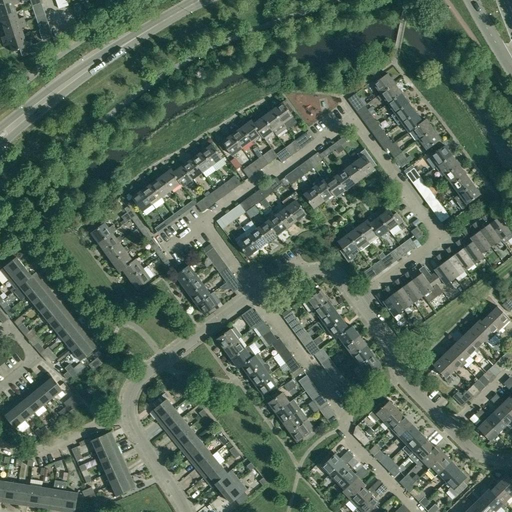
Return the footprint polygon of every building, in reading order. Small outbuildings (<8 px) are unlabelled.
[(17,0),(15,0),(0,5),(0,18),(17,13),(14,5),(19,4),(17,0)] [(81,3),(71,5),(71,6),(73,5),(76,17),(75,17),(75,18),(85,15),(84,14),(83,15),(80,4),(81,3)] [(17,13),(0,18),(0,22),(2,22),(4,29),(25,22),(24,18),(19,19),(17,13)] [(1,38),(3,43),(24,36),(22,28),(27,27),(25,22),(4,29),(6,36),(1,38)] [(42,41),(53,38),(49,27),(43,29),(39,31),(42,41)] [(26,42),(24,36),(3,43),(4,47),(9,45),(12,53),(20,50),(22,57),(42,51),(39,43),(33,45),(31,41),(26,42)] [(381,94),(395,84),(388,74),(374,85),(381,94)] [(381,101),(384,99),(388,104),(402,94),(395,84),(381,94),(378,96),(381,101)] [(347,100),(351,105),(360,99),(356,94),(347,100)] [(395,114),(409,103),(402,94),(388,104),(394,113),(395,114)] [(272,110),(286,128),(296,121),(282,103),(272,110)] [(402,123),(416,113),(409,103),(395,114),(394,113),(392,115),(399,125),(402,123)] [(365,106),(356,112),(360,116),(368,110),(365,106)] [(263,117),(273,131),(276,135),(286,128),(272,110),(263,117)] [(416,113),(402,123),(409,133),(412,131),(412,130),(423,123),(423,122),(416,113)] [(363,121),(367,126),(375,120),(372,115),(363,121)] [(263,117),(254,123),(254,124),(261,134),(261,135),(263,138),(273,131),(263,117)] [(242,128),(252,142),(261,135),(261,134),(254,124),(254,123),(251,120),(242,128)] [(412,130),(412,131),(419,140),(433,129),(426,120),(423,122),(423,123),(412,130)] [(379,125),(370,131),(374,135),(382,129),(379,125)] [(242,128),(232,134),(242,149),(252,142),(242,128)] [(433,129),(419,140),(417,142),(420,146),(422,144),(426,150),(440,139),(433,129)] [(295,141),(301,149),(311,142),(314,139),(308,131),(295,141)] [(242,149),(232,134),(222,142),(232,156),(242,149)] [(348,134),(342,138),(345,142),(351,138),(348,134)] [(386,134),(377,140),(381,145),(389,139),(386,134)] [(338,141),(332,145),(335,149),(341,145),(338,141)] [(384,150),(385,150),(387,148),(390,153),(398,147),(395,142),(384,150)] [(212,144),(202,151),(212,166),(222,158),(212,144)] [(285,148),(291,156),(296,153),(290,144),(285,148)] [(438,166),(452,155),(445,146),(431,156),(438,166)] [(272,150),(278,157),(282,163),(286,160),(280,151),(280,152),(277,147),(272,150)] [(329,148),(323,152),(326,156),(332,152),(329,148)] [(360,158),(354,162),(365,177),(374,170),(373,168),(377,165),(364,149),(357,154),(360,158)] [(212,166),(202,151),(192,158),(203,173),(212,166)] [(402,152),(394,158),(397,162),(405,156),(402,152)] [(268,164),(273,161),(267,153),(262,156),(268,164)] [(319,155),(313,159),(316,163),(322,159),(319,155)] [(452,155),(438,166),(435,168),(439,172),(441,170),(445,176),(459,165),(452,155)] [(192,158),(183,165),(193,180),(203,173),(192,158)] [(253,163),(259,171),(263,168),(257,160),(253,163)] [(310,162),(304,166),(307,170),(313,166),(310,162)] [(365,177),(354,162),(345,169),(355,184),(365,177)] [(193,180),(183,165),(173,172),(173,173),(181,184),(183,187),(193,180)] [(459,165),(445,176),(452,185),(466,175),(459,165)] [(249,178),(253,175),(248,167),(243,170),(249,178)] [(414,168),(406,174),(409,179),(417,173),(414,168)] [(172,191),(181,184),(173,173),(173,172),(171,169),(161,176),(172,191)] [(300,169),(294,173),(297,177),(303,173),(300,169)] [(355,184),(345,169),(335,176),(345,191),(355,184)] [(459,195),(473,184),(466,175),(452,185),(459,195)] [(152,183),(162,198),(172,191),(161,176),(152,183)] [(345,191),(335,176),(326,183),(325,184),(333,194),(333,195),(336,198),(345,191)] [(279,181),(276,177),(271,181),(277,189),(284,184),(281,180),(279,181)] [(421,178),(413,184),(416,188),(424,182),(421,178)] [(231,191),(236,188),(230,180),(225,183),(231,191)] [(325,184),(326,183),(323,180),(313,187),(324,201),(333,195),(333,194),(325,184)] [(277,189),(271,181),(264,186),(270,194),(277,189)] [(152,183),(142,190),(153,205),(162,198),(152,183)] [(468,206),(467,204),(480,194),(473,184),(459,195),(454,198),(463,210),(468,206)] [(222,198),(226,195),(220,187),(216,190),(222,198)] [(324,201),(313,187),(304,194),(314,209),(324,201)] [(428,187),(420,193),(423,198),(431,192),(428,187)] [(153,205),(142,190),(132,197),(143,212),(153,205)] [(259,190),(254,193),(260,202),(265,198),(259,190)] [(212,205),(216,202),(211,194),(206,197),(212,205)] [(249,197),(245,200),(251,208),(255,205),(249,197)] [(435,197),(427,203),(430,208),(438,202),(435,197)] [(296,200),(286,207),(296,221),(306,214),(296,200)] [(202,212),(207,209),(201,201),(196,204),(202,212)] [(187,211),(193,207),(190,203),(184,207),(187,211)] [(240,204),(235,207),(241,215),(245,212),(240,204)] [(296,221),(286,207),(276,214),(286,229),(296,221)] [(442,207),(434,213),(437,217),(446,211),(442,207)] [(496,208),(492,210),(498,218),(490,224),(501,239),(504,244),(511,237),(511,230),(511,231),(501,219),(503,218),(496,208)] [(136,216),(131,209),(127,212),(132,219),(136,216)] [(389,209),(379,216),(389,231),(397,225),(401,230),(406,226),(396,213),(393,215),(389,209)] [(177,218),(183,214),(180,210),(174,214),(177,218)] [(230,211),(225,214),(231,222),(236,219),(230,211)] [(276,214),(267,221),(277,235),(286,229),(276,214)] [(379,216),(369,223),(377,234),(377,235),(379,237),(379,238),(389,231),(379,216)] [(168,225),(174,221),(171,217),(165,221),(168,225)] [(223,229),(226,226),(220,218),(217,221),(223,229)] [(143,225),(138,219),(134,222),(139,228),(143,225)] [(369,244),(379,237),(377,235),(377,234),(369,223),(367,220),(357,227),(370,244),(369,244)] [(98,243),(112,233),(116,230),(113,225),(109,228),(105,223),(101,226),(97,221),(88,228),(91,233),(98,243)] [(267,242),(277,235),(267,221),(257,228),(267,242)] [(158,233),(164,228),(161,224),(155,229),(158,233)] [(490,224),(480,231),(491,246),(494,244),(495,246),(498,244),(497,243),(501,239),(490,224)] [(255,225),(245,232),(258,249),(267,242),(257,228),(255,225)] [(360,251),(370,244),(357,227),(347,234),(360,251)] [(411,232),(417,240),(423,236),(417,227),(411,232)] [(150,235),(145,229),(141,232),(145,238),(150,235)] [(491,246),(480,231),(470,238),(476,246),(484,257),(485,257),(482,253),(484,251),(485,253),(488,251),(487,250),(491,246)] [(258,249),(245,232),(235,239),(248,257),(258,249)] [(105,253),(119,242),(123,239),(120,235),(116,238),(112,233),(98,243),(105,253)] [(343,248),(340,251),(348,262),(356,257),(355,255),(360,251),(347,234),(338,241),(343,248)] [(152,248),(157,245),(152,238),(148,241),(152,248)] [(473,242),(463,249),(475,264),(477,262),(478,264),(481,262),(480,260),(484,257),(476,246),(470,238),(473,242)] [(112,262),(126,252),(129,250),(126,246),(123,248),(119,242),(105,253),(112,262)] [(405,243),(400,246),(406,254),(410,251),(405,243)] [(210,244),(202,250),(205,254),(214,248),(210,244)] [(164,254),(159,248),(155,251),(159,257),(164,254)] [(463,249),(454,256),(465,271),(468,269),(469,271),(471,269),(470,268),(475,264),(463,249)] [(395,250),(391,253),(396,261),(401,258),(395,250)] [(119,272),(122,270),(133,261),(126,252),(112,262),(119,272)] [(221,258),(217,253),(209,259),(212,263),(221,258)] [(454,256),(444,263),(455,278),(458,277),(459,278),(462,276),(461,275),(465,271),(454,256)] [(8,280),(24,267),(16,257),(0,270),(8,280)] [(385,257),(381,260),(387,268),(391,265),(385,257)] [(171,264),(166,258),(162,261),(166,267),(171,264)] [(129,279),(143,269),(136,259),(133,261),(122,270),(129,279)] [(228,267),(224,263),(216,269),(220,273),(228,267)] [(455,278),(444,263),(434,270),(436,272),(431,276),(438,285),(443,282),(445,286),(448,284),(449,285),(452,283),(451,282),(455,278)] [(376,264),(371,267),(377,275),(382,272),(376,264)] [(175,276),(182,286),(196,275),(189,265),(175,276)] [(32,276),(24,267),(8,280),(16,289),(36,273),(35,273),(32,276)] [(151,279),(143,269),(129,279),(136,289),(151,279)] [(366,270),(362,274),(368,282),(372,279),(366,270)] [(227,283),(235,277),(231,272),(223,278),(227,283)] [(43,282),(36,273),(16,289),(16,290),(20,287),(27,295),(43,282)] [(422,273),(412,280),(423,296),(428,302),(443,292),(438,285),(431,276),(427,279),(422,273)] [(182,286),(189,295),(204,285),(196,275),(182,286)] [(402,287),(414,303),(418,300),(420,301),(422,299),(421,298),(423,296),(412,280),(402,287)] [(51,292),(43,282),(27,295),(35,305),(51,292)] [(234,292),(242,287),(238,282),(230,288),(234,292)] [(189,295),(196,305),(211,294),(204,285),(189,295)] [(402,287),(393,294),(404,310),(409,307),(410,308),(412,306),(411,305),(414,303),(402,287)] [(307,301),(314,311),(328,300),(321,290),(307,301)] [(58,301),(51,292),(35,305),(42,314),(58,301)] [(385,300),(379,293),(376,296),(383,306),(385,305),(397,321),(402,317),(400,315),(403,313),(402,312),(404,310),(393,294),(385,300)] [(211,294),(196,305),(203,314),(218,304),(211,294)] [(314,311),(321,320),(335,310),(328,300),(314,311)] [(66,310),(58,301),(42,314),(50,323),(66,310)] [(502,305),(502,306),(509,313),(511,310),(511,308),(506,302),(502,305)] [(489,314),(502,327),(510,319),(497,306),(489,314)] [(289,309),(288,309),(281,314),(284,318),(291,312),(289,309)] [(0,310),(0,319),(3,323),(3,324),(8,320),(1,310),(0,310)] [(74,320),(66,310),(50,323),(57,333),(74,320)] [(321,320),(328,330),(342,319),(335,310),(321,320)] [(292,312),(284,318),(287,322),(295,316),(292,312)] [(494,335),(502,327),(489,314),(482,321),(482,322),(494,335)] [(260,316),(252,322),(255,327),(263,321),(260,316)] [(339,336),(349,329),(342,319),(328,330),(335,340),(338,337),(339,336)] [(74,320),(57,333),(65,342),(81,329),(74,320)] [(480,320),(472,328),(485,341),(484,341),(486,343),(494,335),(482,322),(482,321),(480,320)] [(299,322),(291,328),(294,332),(302,326),(299,322)] [(259,332),(262,336),(270,330),(267,326),(259,332)] [(338,337),(345,346),(359,336),(352,326),(349,329),(339,336),(338,337)] [(477,348),(484,341),(485,341),(472,328),(464,335),(477,348)] [(89,338),(81,329),(65,342),(73,351),(89,338)] [(217,339),(224,349),(238,339),(231,329),(217,339)] [(306,331),(298,337),(301,342),(309,336),(306,331)] [(464,335),(457,342),(469,356),(477,348),(464,335)] [(274,336),(266,341),(269,346),(277,340),(274,336)] [(359,336),(345,346),(352,356),(366,346),(359,336)] [(96,348),(89,338),(73,351),(80,361),(96,348)] [(238,339),(224,349),(231,359),(245,348),(238,339)] [(313,341),(305,347),(308,351),(316,345),(313,341)] [(457,342),(449,350),(464,365),(467,363),(464,360),(469,356),(457,342)] [(287,348),(283,343),(275,349),(278,354),(287,348)] [(248,346),(245,348),(231,359),(238,369),(241,366),(255,355),(248,346)] [(352,356),(359,366),(373,355),(366,346),(352,356)] [(322,348),(312,356),(314,355),(317,359),(326,353),(322,348)] [(449,350),(441,358),(454,371),(459,366),(461,368),(464,365),(449,350)] [(294,357),(290,353),(282,359),(285,363),(294,357)] [(255,355),(241,366),(248,376),(265,364),(258,354),(255,355)] [(363,371),(369,379),(378,373),(375,369),(380,365),(373,355),(359,366),(354,370),(356,373),(361,372),(363,371)] [(501,358),(507,363),(510,360),(504,355),(501,358)] [(97,358),(88,365),(93,370),(101,363),(97,358)] [(329,358),(326,360),(321,364),(324,368),(332,362),(329,358)] [(449,375),(454,371),(441,358),(433,365),(441,374),(441,375),(442,376),(443,376),(445,378),(444,379),(449,384),(453,380),(449,375)] [(507,363),(501,358),(498,360),(504,366),(507,363)] [(266,363),(265,364),(248,376),(255,385),(270,375),(272,373),(269,369),(270,366),(268,363),(266,363)] [(301,367),(297,363),(289,368),(293,373),(301,367)] [(72,378),(77,374),(69,364),(64,368),(67,371),(63,375),(67,379),(71,376),(72,378)] [(336,368),(328,374),(331,378),(340,372),(336,368)] [(489,370),(486,372),(491,378),(494,375),(489,370)] [(488,381),(491,378),(486,372),(483,375),(488,381)] [(40,381),(53,397),(62,389),(49,373),(40,381)] [(270,375),(255,385),(262,395),(277,385),(270,375)] [(343,377),(335,383),(338,388),(347,382),(343,377)] [(40,381),(30,388),(43,405),(53,397),(40,381)] [(314,385),(310,381),(302,386),(306,391),(314,385)] [(473,385),(470,388),(476,393),(479,390),(473,385)] [(34,412),(43,405),(30,388),(21,396),(34,412)] [(473,396),(476,393),(470,388),(467,391),(473,396)] [(321,395),(318,390),(309,396),(313,401),(321,395)] [(458,391),(452,397),(462,407),(468,401),(458,391)] [(75,393),(75,394),(64,403),(66,406),(62,409),(66,414),(82,401),(75,393)] [(156,408),(155,409),(150,412),(158,422),(174,409),(167,399),(169,397),(165,393),(152,403),(156,408)] [(268,403),(276,413),(290,403),(282,393),(268,403)] [(195,398),(192,394),(187,398),(190,402),(195,398)] [(496,394),(493,397),(499,403),(502,400),(496,394)] [(21,396),(11,404),(24,420),(34,412),(21,396)] [(496,406),(499,403),(493,397),(490,400),(496,406)] [(511,416),(511,400),(511,399),(509,397),(504,402),(501,405),(511,416)] [(328,404),(325,400),(317,406),(320,410),(328,404)] [(380,417),(384,421),(396,408),(389,401),(383,407),(380,404),(369,415),(376,421),(380,417)] [(276,413),(283,423),(297,412),(290,403),(276,413)] [(24,420),(11,404),(2,412),(15,428),(24,420)] [(498,408),(493,413),(506,426),(511,419),(511,416),(501,405),(498,408)] [(207,412),(204,408),(199,412),(202,417),(207,412)] [(404,417),(396,408),(384,421),(389,427),(386,429),(389,432),(392,429),(404,417)] [(158,422),(166,431),(182,418),(174,409),(158,422)] [(327,420),(335,414),(332,409),(324,415),(327,420)] [(483,418),(486,415),(481,409),(478,412),(483,418)] [(304,421),(297,412),(283,423),(290,432),(304,422),(304,421)] [(490,441),(498,433),(485,420),(483,418),(478,412),(475,415),(482,423),(477,428),(490,441)] [(498,433),(506,426),(493,413),(489,417),(485,420),(498,433)] [(404,417),(392,429),(399,437),(412,425),(404,417)] [(190,427),(182,418),(166,431),(173,441),(190,427)] [(297,442),(302,438),(304,441),(316,432),(307,419),(304,421),(304,422),(290,432),(297,442)] [(39,430),(36,434),(40,438),(48,430),(45,425),(39,430)] [(412,425),(399,437),(406,444),(419,432),(412,425)] [(173,441),(181,450),(197,437),(190,427),(173,441)] [(222,431),(219,427),(214,431),(217,435),(222,431)] [(14,440),(18,436),(13,430),(9,433),(14,440)] [(91,440),(96,451),(116,443),(111,432),(91,440)] [(426,439),(419,432),(406,444),(406,445),(403,448),(410,456),(413,452),(426,439)] [(358,440),(361,443),(367,438),(364,435),(358,440)] [(205,446),(197,437),(181,450),(188,459),(205,446)] [(370,441),(367,438),(361,443),(364,446),(370,441)] [(426,439),(413,452),(421,460),(434,447),(426,439)] [(121,454),(116,443),(96,451),(101,463),(121,454)] [(421,460),(429,467),(443,453),(436,445),(434,447),(421,460)] [(83,458),(78,446),(72,449),(77,460),(83,458)] [(188,459),(196,468),(212,455),(205,446),(188,459)] [(233,454),(237,450),(234,446),(229,450),(233,454)] [(241,454),(237,450),(233,454),(236,458),(241,454)] [(373,456),(376,459),(382,453),(379,450),(373,456)] [(330,474),(351,454),(348,451),(340,459),(335,454),(322,466),(330,474)] [(376,459),(379,462),(385,456),(382,453),(376,459)] [(451,461),(443,453),(429,467),(429,468),(431,466),(438,474),(451,461)] [(106,474),(126,465),(121,454),(101,463),(106,474)] [(330,474),(337,482),(350,469),(345,465),(353,457),(351,454),(330,474)] [(220,465),(212,455),(196,468),(204,478),(220,465)] [(451,461),(438,474),(446,482),(459,469),(451,461)] [(126,465),(106,474),(111,485),(131,476),(126,465)] [(204,478),(211,487),(232,471),(231,470),(227,473),(220,465),(204,478)] [(343,491),(357,477),(360,475),(365,469),(363,466),(355,474),(350,469),(337,482),(344,489),(343,491)] [(389,471),(391,474),(397,469),(394,466),(389,471)] [(360,475),(363,478),(369,472),(365,469),(360,475)] [(391,474),(394,477),(400,472),(397,469),(391,474)] [(467,477),(459,469),(446,482),(451,487),(448,490),(455,497),(467,486),(462,481),(467,477)] [(216,484),(223,493),(239,480),(232,471),(211,487),(216,484)] [(136,488),(131,476),(111,485),(116,496),(136,488)] [(511,481),(506,476),(498,484),(511,497),(511,481)] [(366,485),(361,480),(357,477),(343,491),(351,500),(364,487),(366,485)] [(247,490),(239,480),(223,493),(231,503),(247,490)] [(409,481),(404,487),(407,490),(412,484),(409,481)] [(18,484),(6,482),(2,502),(14,504),(18,484)] [(382,483),(358,507),(356,510),(357,511),(374,511),(378,508),(376,505),(379,502),(375,498),(379,494),(381,495),(388,489),(382,483)] [(30,485),(18,484),(14,504),(26,506),(30,485)] [(412,484),(407,490),(410,493),(415,487),(412,484)] [(489,489),(503,504),(506,507),(509,505),(506,501),(511,497),(498,484),(491,491),(489,489)] [(42,487),(30,485),(26,506),(38,508),(42,487)] [(358,507),(375,490),(372,486),(367,491),(364,487),(351,500),(358,507)] [(42,487),(38,508),(50,510),(54,489),(42,487)] [(66,491),(54,489),(50,510),(62,511),(66,491)] [(489,489),(481,497),(493,510),(495,511),(503,504),(489,489)] [(66,491),(62,511),(63,511),(74,511),(78,493),(66,491)] [(419,502),(422,505),(427,499),(424,497),(419,502)] [(480,511),(491,511),(493,510),(481,497),(473,504),(480,511)] [(427,499),(422,505),(424,508),(430,502),(427,499)]
